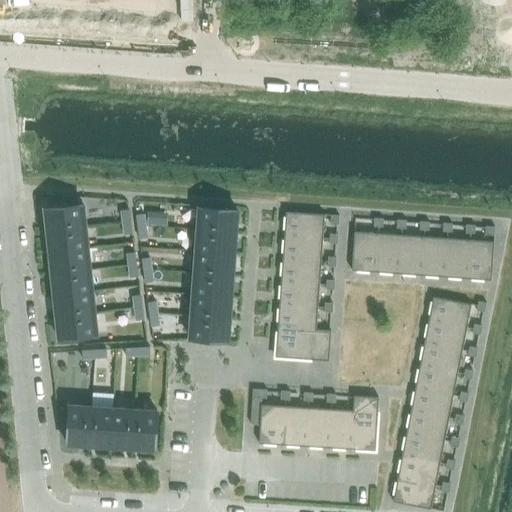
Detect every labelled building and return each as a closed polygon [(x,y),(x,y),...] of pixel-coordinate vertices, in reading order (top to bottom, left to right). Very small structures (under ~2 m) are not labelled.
[(85,226),(83,204),(45,209),(47,230),(85,226)] [(198,229),(236,232),(238,211),(199,208),(198,229)] [(121,211),(122,223),(130,222),(129,209),(121,211)] [(286,212),(284,235),(323,238),(325,215),(286,212)] [(138,227),(146,226),(144,214),(136,215),(138,227)] [(339,224),(339,216),(331,215),(330,223),(339,224)] [(383,227),(383,219),(374,218),(374,227),(383,227)] [(406,229),(406,221),(397,220),(397,228),(406,229)] [(124,235),(132,234),(130,222),(122,223),(124,235)] [(429,231),(429,222),(420,222),(420,230),(429,231)] [(452,232),(452,224),(443,223),(442,232),(452,232)] [(475,234),(475,226),(466,225),(465,233),(475,234)] [(88,248),(85,226),(47,230),(49,252),(88,248)] [(146,226),(138,227),(140,239),(148,238),(146,226)] [(494,235),(495,227),(486,226),(485,235),(494,235)] [(196,251),(235,254),(236,232),(198,229),(196,251)] [(352,270),(375,272),(378,233),(354,232),(352,270)] [(378,233),(375,272),(398,274),(401,235),(394,235),(378,233)] [(337,244),(338,235),(330,234),(329,243),(337,244)] [(323,238),(284,235),(283,258),(321,261),(323,238)] [(398,274),(421,275),(424,237),(414,236),(401,235),(398,274)] [(424,237),(421,275),(444,277),(447,238),(434,238),(424,237)] [(447,238),(444,277),(468,279),(471,240),(454,239),(447,238)] [(471,240),(468,279),(491,281),(494,242),(474,240),(471,240)] [(90,270),(88,248),(49,252),(52,274),(90,270)] [(194,273),(233,276),(235,254),(196,251),(194,273)] [(136,265),(135,252),(127,253),(128,266),(136,265)] [(336,267),(336,258),(328,257),(327,266),(336,267)] [(144,271),(152,270),(150,258),(142,259),(144,271)] [(321,261),(283,258),(281,281),(320,284),(321,261)] [(138,277),(136,265),(128,266),(130,278),(138,277)] [(92,291),(90,270),(52,274),(54,296),(92,291)] [(145,283),(154,282),(152,270),(144,271),(145,283)] [(193,295),(231,298),(233,276),(194,273),(193,295)] [(334,290),(335,281),(326,280),(326,289),(334,290)] [(318,307),(320,284),(281,281),(279,304),(318,307)] [(95,313),(92,291),(54,296),(56,317),(95,313)] [(140,295),(132,296),(134,308),(142,307),(140,295)] [(191,317),(230,319),(231,298),(193,295),(191,317)] [(433,297),(429,320),(467,327),(471,304),(433,297)] [(158,314),(156,301),(148,302),(150,315),(158,314)] [(476,311),(485,312),(487,303),(478,302),(476,311)] [(332,313),(333,304),(325,303),(324,312),(332,313)] [(316,329),(318,307),(279,304),(278,327),(316,329)] [(142,307),(134,308),(136,320),(144,319),(142,307)] [(97,335),(95,313),(56,317),(58,339),(97,335)] [(159,326),(158,314),(150,315),(151,327),(159,326)] [(228,341),(230,319),(191,317),(189,338),(228,341)] [(462,350),(467,327),(429,320),(424,342),(462,350)] [(473,324),(472,333),(480,335),(482,326),(473,324)] [(331,330),(316,329),(278,327),(275,357),(329,361),(331,330)] [(458,373),(462,350),(424,342),(420,365),(458,373)] [(150,347),(138,348),(138,356),(150,356),(150,347)] [(467,356),(476,358),(478,348),(469,347),(467,356)] [(138,356),(138,348),(125,349),(126,357),(138,356)] [(95,358),(94,350),(82,351),(82,359),(95,358)] [(107,350),(94,350),(95,358),(107,358),(107,350)] [(453,395),(458,373),(420,365),(415,388),(453,395)] [(463,378),(471,380),(473,371),(465,369),(463,378)] [(449,418),(453,395),(415,388),(411,411),(449,418)] [(282,445),(284,406),(261,405),(262,398),(267,399),(267,390),(253,389),(251,424),(260,425),(259,443),(282,445)] [(290,400),(290,392),(281,391),(280,399),(290,400)] [(459,401),(467,403),(469,394),(460,392),(459,401)] [(312,402),(313,393),(304,393),(303,401),(312,402)] [(336,403),(336,395),(327,394),(326,402),(336,403)] [(353,411),(350,449),(375,451),(379,397),(354,396),(353,411)] [(67,444),(89,445),(91,407),(69,405),(67,444)] [(305,446),(307,408),(284,406),(282,445),(305,446)] [(113,408),(91,407),(89,445),(111,447),(113,408)] [(135,410),(113,408),(111,447),(133,448),(135,410)] [(330,409),(307,408),(305,446),(328,448),(330,409)] [(353,411),(330,409),(328,448),(350,449),(353,411)] [(157,411),(135,410),(133,448),(155,450),(157,411)] [(444,441),(449,418),(411,411),(406,434),(444,441)] [(454,424),(462,425),(464,416),(456,414),(454,424)] [(440,464),(444,441),(406,434),(402,456),(440,464)] [(450,446),(458,448),(460,439),(452,437),(450,446)] [(435,487),(440,464),(402,456),(397,479),(435,487)] [(445,469),(454,470),(455,461),(447,460),(445,469)] [(431,509),(435,487),(397,479),(393,502),(431,509)] [(441,491),(449,493),(451,484),(443,482),(441,491)]
